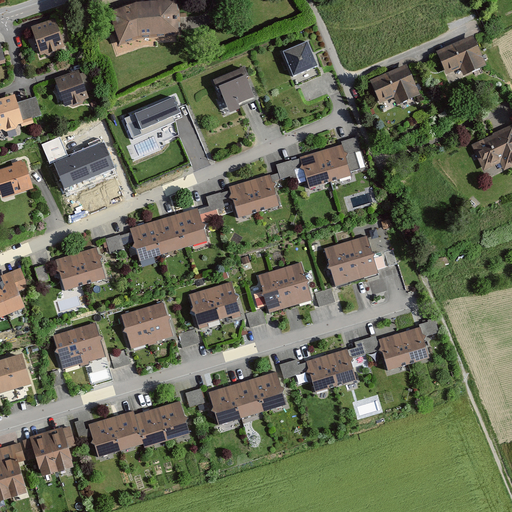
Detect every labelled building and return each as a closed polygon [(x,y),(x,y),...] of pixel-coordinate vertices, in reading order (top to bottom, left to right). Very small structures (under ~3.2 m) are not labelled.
[(141,2),(113,10),(122,44),(143,36),(183,34),(182,0),(141,2)] [(60,20),(34,27),(41,54),(67,47),(60,20)] [(479,35),(440,50),(449,73),(468,65),(471,74),(492,66),(479,35)] [(313,42),(287,53),(296,77),(323,66),(313,42)] [(411,63),(371,80),(381,104),(400,96),(403,104),(420,97),(419,93),(423,91),(411,63)] [(246,68),(216,81),(228,109),(258,96),(246,68)] [(79,72),(53,80),(63,111),(89,102),(79,72)] [(20,92),(0,97),(0,132),(37,122),(36,117),(27,119),(22,100),(20,92)] [(36,96),(22,100),(27,119),(36,117),(42,115),(36,96)] [(383,110),(396,105),(394,99),(381,104),(383,110)] [(175,101),(124,119),(133,143),(155,135),(159,145),(180,137),(175,123),(182,120),(175,101)] [(511,125),(472,143),(484,170),(504,162),(507,169),(511,166),(511,125)] [(103,143),(55,162),(66,188),(114,168),(103,143)] [(344,144),(303,155),(312,187),(353,176),(344,144)] [(27,162),(0,170),(0,182),(4,197),(35,188),(27,162)] [(273,174),(232,187),(241,217),(282,205),(273,174)] [(199,206),(131,227),(141,261),(210,240),(199,206)] [(109,250),(133,247),(131,233),(107,237),(109,250)] [(371,238),(329,249),(339,286),(380,275),(371,238)] [(98,248),(56,260),(65,290),(107,277),(98,248)] [(305,263),(261,275),(272,313),(315,301),(305,263)] [(46,265),(37,267),(39,281),(49,280),(46,265)] [(27,287),(20,270),(0,278),(0,315),(23,306),(16,291),(27,287)] [(233,282),(192,295),(202,329),(243,317),(233,282)] [(332,286),(316,291),(320,306),(337,301),(332,286)] [(166,303),(124,315),(134,348),(176,336),(166,303)] [(98,322),(58,334),(70,371),(110,358),(98,322)] [(423,327),(383,339),(393,371),(433,358),(423,327)] [(180,331),(183,346),(200,342),(197,328),(180,331)] [(377,337),(353,340),(355,356),(380,353),(377,337)] [(349,349),(309,361),(318,393),(358,381),(349,349)] [(27,354),(0,362),(0,382),(3,393),(35,383),(27,354)] [(61,369),(51,371),(54,385),(63,383),(61,369)] [(279,370),(210,391),(221,427),(290,407),(279,370)] [(186,391),(190,407),(205,403),(201,387),(186,391)] [(183,402),(137,416),(145,443),(147,449),(193,434),(183,402)] [(136,412),(92,425),(101,456),(145,443),(137,416),(136,412)] [(88,419),(77,420),(78,437),(89,436),(88,419)] [(67,426),(32,436),(45,477),(80,467),(67,426)] [(21,442),(0,447),(0,501),(29,494),(20,461),(26,459),(21,442)]
